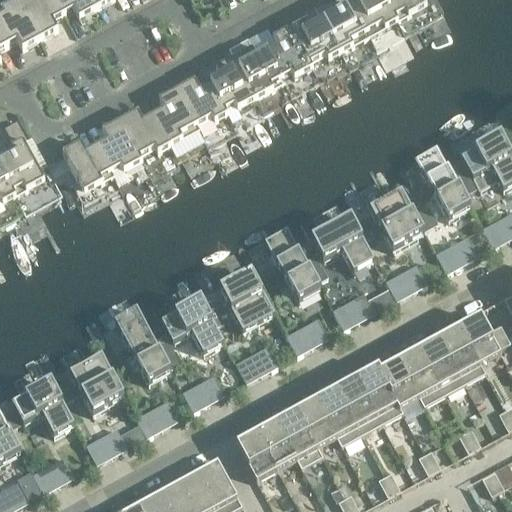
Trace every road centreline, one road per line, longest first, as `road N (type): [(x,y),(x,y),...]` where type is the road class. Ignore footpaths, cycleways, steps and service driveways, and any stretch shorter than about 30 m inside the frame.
road 1 (residential): [(74,511),(511,272)]
road 2 (residential): [(200,57),(172,3),(13,90)]
road 3 (residential): [(13,90),(47,139),(200,57)]
